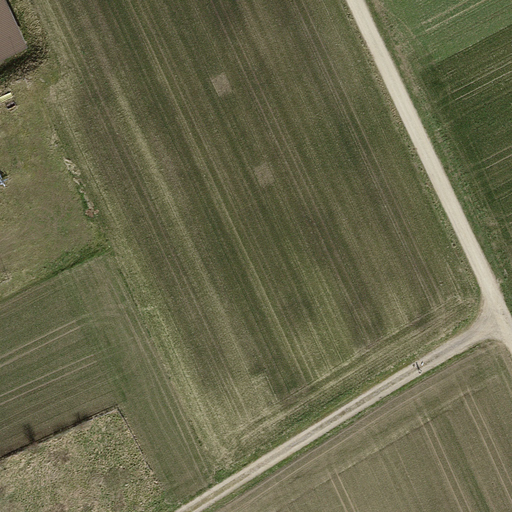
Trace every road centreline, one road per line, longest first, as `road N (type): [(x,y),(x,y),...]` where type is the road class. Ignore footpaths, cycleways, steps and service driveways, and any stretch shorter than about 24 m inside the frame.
road 1 (track): [(511,343),(354,0)]
road 2 (track): [(499,316),(188,511)]
